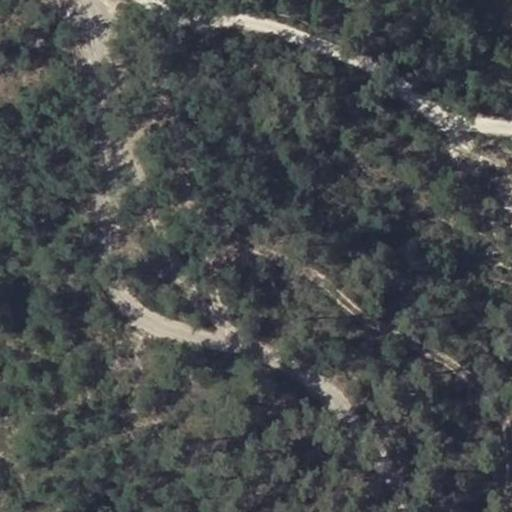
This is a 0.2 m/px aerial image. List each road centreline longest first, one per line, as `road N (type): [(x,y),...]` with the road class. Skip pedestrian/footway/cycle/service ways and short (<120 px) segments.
road 1 (track): [(397,511),(332,392),(303,367),(154,320),(120,291),(111,83),(89,0)]
road 2 (track): [(147,0),(176,15),(261,25),(333,47),(468,125),(511,128)]
